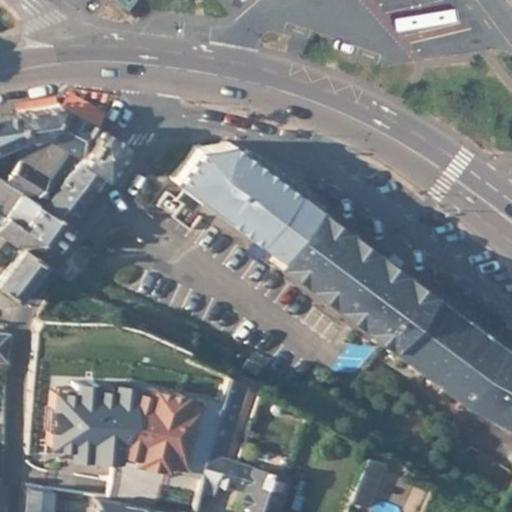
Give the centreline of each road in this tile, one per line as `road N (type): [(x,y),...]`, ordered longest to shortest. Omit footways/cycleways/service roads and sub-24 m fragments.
road 1 (residential): [(160,85),(145,133),(21,313),(10,511)]
road 2 (secondary): [(160,85),(268,109),(378,152),(440,186),(511,243)]
road 3 (secondary): [(511,204),(365,112),(164,53)]
road 4 (secondary): [(164,53),(56,47),(0,56)]
road 5 (secondary): [(0,82),(63,76),(160,85)]
